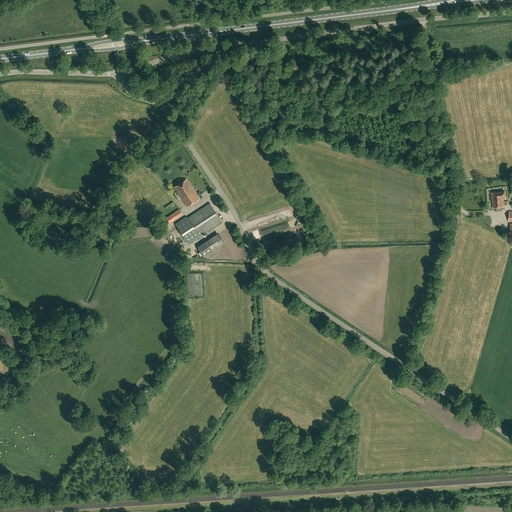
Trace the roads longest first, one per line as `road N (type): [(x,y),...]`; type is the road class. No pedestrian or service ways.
road 1 (unclassified): [(511,439),(268,274),(166,109),(128,91),(120,74)]
road 2 (unclassified): [(120,74),(190,49),(511,12)]
road 3 (primary): [(155,39),(395,9)]
road 4 (track): [(488,214),(458,205),(422,20)]
road 5 (unclassified): [(0,74),(120,74)]
